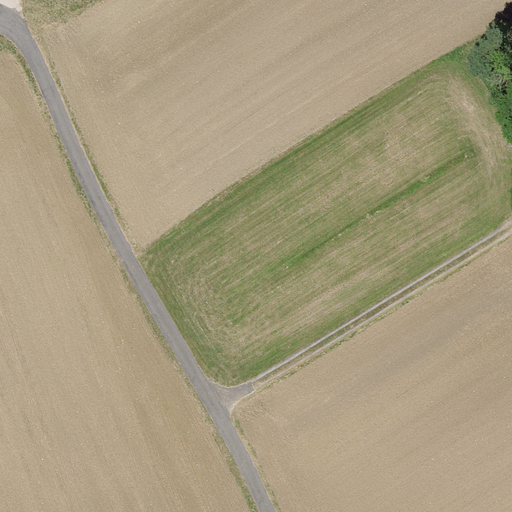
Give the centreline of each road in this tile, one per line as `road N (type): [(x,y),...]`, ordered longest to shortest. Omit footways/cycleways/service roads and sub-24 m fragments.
road 1 (track): [(0,6),(7,4),(269,511)]
road 2 (track): [(211,396),(511,228)]
